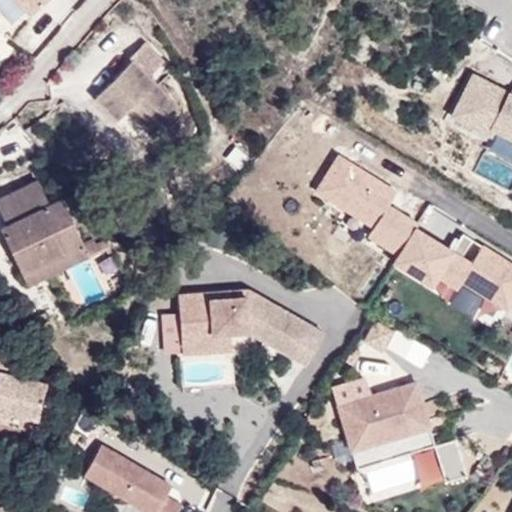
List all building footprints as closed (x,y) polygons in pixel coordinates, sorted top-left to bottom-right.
[(16,0),(31,16),(47,0),(16,0)] [(144,64),(105,103),(125,124),(135,114),(146,104),(173,132),(192,113),(160,81),(176,66),(157,47),(142,62),(144,64)] [(511,95),(472,75),(450,120),(495,141),(497,137),(511,144),(511,95)] [(163,142),(173,132),(146,104),(135,114),(163,142)] [(238,144),(223,156),(235,171),(250,159),(238,144)] [(438,275),(457,287),(461,281),(507,310),(511,301),(511,262),(482,244),(472,262),(462,256),(472,239),(463,233),(452,250),(416,227),(418,223),(389,205),(397,191),(339,155),(306,207),(432,285),(438,275)] [(57,204),(46,180),(5,198),(16,222),(57,204)] [(90,242),(70,198),(10,225),(30,270),(90,242)] [(36,282),(95,254),(90,242),(30,270),(36,282)] [(323,332),(249,289),(177,294),(181,341),(199,340),(198,334),(230,332),(249,331),(305,364),(323,332)] [(374,318),(363,338),(419,371),(431,351),(374,318)] [(231,349),(230,332),(198,334),(199,340),(181,341),(182,353),(231,349)] [(0,389),(0,421),(43,432),(55,378),(36,374),(39,361),(0,351),(0,372),(8,374),(5,390),(0,389)] [(338,404),(357,468),(435,445),(416,380),(338,404)] [(451,439),(363,472),(373,496),(418,480),(422,489),(464,474),(451,439)] [(167,482),(101,444),(84,473),(150,511),(175,511),(180,504),(165,496),(160,493),(167,482)] [(171,485),(167,482),(160,493),(165,496),(171,485)]
